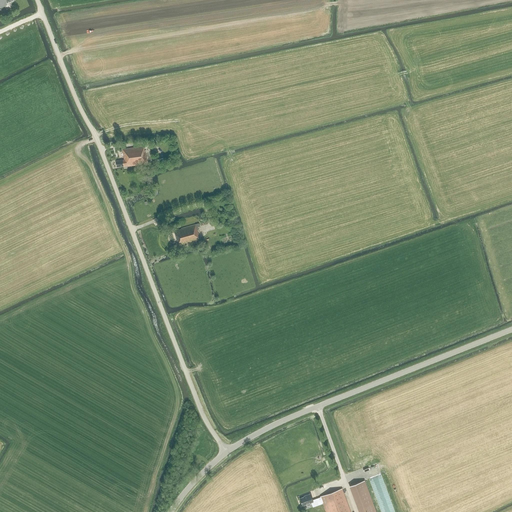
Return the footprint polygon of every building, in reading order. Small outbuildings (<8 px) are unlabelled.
[(0,0),(0,8),(8,5),(7,3),(14,0),(13,0),(0,0)] [(128,166),(148,163),(145,151),(144,146),(123,149),(124,160),(116,161),(117,167),(128,165),(128,166)] [(197,227),(200,226),(199,223),(181,229),(179,230),(179,229),(174,230),(178,245),(199,239),(198,235),(199,235),(197,230),(198,230),(197,227)] [(376,511),(365,481),(352,485),(361,511),(376,511)] [(350,511),(342,489),(320,497),(312,500),(310,494),(306,495),(306,496),(300,499),(302,506),(311,503),(313,507),(323,504),(325,511),(350,511)]
